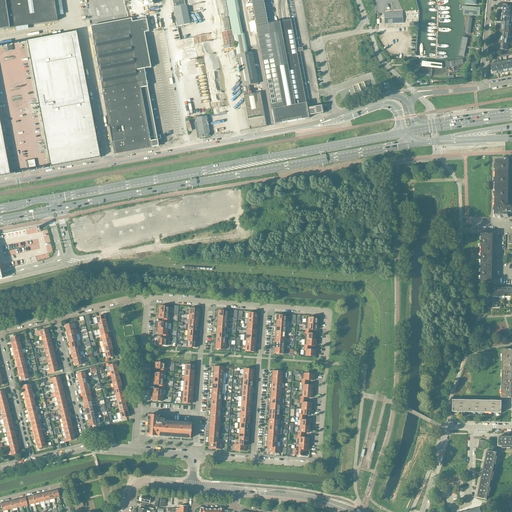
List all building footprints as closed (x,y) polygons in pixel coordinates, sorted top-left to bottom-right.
[(0,0),(0,29),(5,29),(11,28),(57,21),(56,16),(56,11),(55,6),(54,0),(0,0)] [(234,0),(226,0),(229,18),(231,30),(232,36),(233,36),(243,86),(242,87),(247,118),(250,129),(266,127),(266,126),(262,108),(263,108),(262,105),(260,105),(258,93),(251,94),(251,91),(252,90),(251,85),(257,84),(252,52),(248,53),(244,34),(242,34),(240,34),(237,16),(234,0)] [(306,103),(290,20),(284,21),(275,23),(268,24),(264,5),(263,0),(251,0),(274,125),(280,124),(301,120),(309,118),(308,116),(317,115),(323,113),(321,106),(316,107),(308,108),(307,103),(306,103)] [(190,24),(186,6),(174,8),(175,16),(178,27),(190,24)] [(462,6),(464,15),(480,16),(481,8),(462,6)] [(403,23),(402,13),(402,12),(400,12),(399,13),(399,12),(396,12),(396,13),(384,14),(384,24),(403,23)] [(129,20),(90,27),(91,32),(102,89),(102,90),(102,91),(103,95),(103,96),(105,102),(104,102),(105,106),(106,108),(105,108),(106,112),(107,114),(107,118),(108,118),(108,120),(108,124),(109,124),(109,126),(109,130),(110,130),(110,132),(111,136),(111,138),(112,142),(112,141),(112,144),(113,147),(113,150),(114,153),(114,155),(151,148),(158,146),(158,144),(156,134),(154,122),(144,69),(151,68),(144,33),(149,33),(146,17),(129,20)] [(222,19),(224,30),(230,29),(228,18),(222,19)] [(231,30),(221,32),(224,49),(234,47),(232,36),(231,30)] [(65,34),(27,41),(27,42),(38,103),(40,112),(42,123),(92,114),(78,44),(78,40),(76,32),(69,33),(65,34)] [(207,71),(209,85),(221,84),(219,69),(207,71)] [(363,83),(352,87),(356,96),(367,92),(363,83)] [(211,91),(213,107),(223,106),(223,103),(218,104),(218,103),(222,102),(221,98),(218,99),(217,93),(221,93),(220,88),(216,89),(216,91),(211,91)] [(92,114),(42,123),(46,142),(47,152),(50,167),(100,158),(94,127),(94,124),(92,114)] [(206,116),(196,118),(200,138),(210,136),(206,116)] [(8,164),(7,157),(5,157),(0,158),(0,176),(10,175),(8,164)] [(27,161),(28,168),(36,167),(35,164),(35,163),(34,160),(27,161)] [(494,164),(493,217),(508,218),(508,214),(511,214),(511,208),(509,209),(509,204),(509,203),(507,203),(508,163),(496,163),(496,164),(494,164)] [(492,234),(481,234),(481,250),(485,250),(492,251),(492,243),(493,241),(492,241),(492,234)] [(492,251),(485,250),(481,250),(481,266),(485,266),(492,266),(492,260),(492,257),(492,251)] [(492,266),(485,266),(481,266),(480,282),(491,283),(492,276),(492,273),(492,266)] [(0,279),(1,279),(12,276),(11,273),(11,270),(0,272),(0,279)] [(498,288),(491,288),(491,290),(490,290),(490,293),(491,293),(491,296),(498,296),(498,288)] [(168,319),(168,313),(158,313),(158,316),(159,316),(158,318),(164,319),(164,322),(170,322),(170,319),(168,319)] [(104,315),(96,317),(98,324),(105,322),(105,319),(105,317),(104,316),(104,315)] [(72,323),(65,325),(66,331),(74,330),(72,323)] [(317,328),(318,324),(306,324),(305,332),(311,332),(311,330),(316,330),(317,328)] [(316,337),(316,335),(311,334),(311,332),(305,332),(304,339),(316,340),(317,337),(316,337)] [(168,346),(168,338),(169,337),(163,336),(162,339),(157,339),(157,341),(156,341),(156,345),(168,346)] [(316,344),(316,340),(304,339),(304,348),(310,348),(310,346),(315,346),(315,344),(316,344)] [(315,353),(315,351),(310,350),(310,348),(304,348),(303,356),(314,357),(315,356),(315,357),(315,353)] [(511,349),(502,349),(502,365),(511,365),(511,349)] [(114,357),(113,354),(114,354),(114,352),(113,351),(105,353),(106,359),(104,359),(105,362),(109,361),(109,358),(114,357)] [(116,364),(110,365),(110,363),(106,364),(106,366),(108,366),(110,372),(117,370),(118,369),(117,367),(116,367),(116,364)] [(166,372),(166,364),(155,363),(154,363),(154,366),(155,366),(155,369),(160,369),(160,372),(166,372)] [(511,370),(511,365),(502,365),(502,382),(511,382),(511,370)] [(313,381),(313,378),(314,375),(313,375),(302,374),(301,383),(307,383),(307,380),(313,381)] [(511,382),(502,382),(502,398),(508,398),(511,398),(511,382)] [(312,388),(312,386),(307,386),(307,383),(301,383),(301,385),(303,385),(302,391),(312,392),(313,388),(312,388)] [(162,396),(162,390),(163,390),(165,390),(165,387),(159,387),(159,389),(153,389),(153,391),(152,391),(152,395),(162,396)] [(311,398),(312,395),(312,392),(302,391),(302,397),(300,397),(300,400),(306,400),(306,397),(311,398)] [(311,406),(311,403),(306,403),(306,400),(300,400),(299,409),(301,409),(311,410),(311,406)] [(469,401),(458,400),(453,400),(453,412),(469,412),(469,401)] [(485,401),(474,401),(469,401),(469,412),(485,413),(485,401)] [(501,401),(490,401),(485,401),(485,413),(501,413),(501,410),(501,407),(501,404),(501,401)] [(310,415),(310,413),(311,413),(311,410),(301,409),(301,414),(299,414),(299,417),(304,418),(305,415),(310,415)] [(191,423),(164,421),(164,419),(162,419),(163,417),(148,415),(146,436),(190,439),(191,423)] [(309,423),(310,421),(304,421),(304,418),(299,417),(298,420),(300,420),(300,426),(310,427),(310,423),(309,423)] [(309,433),(309,430),(310,430),(310,427),(300,426),(299,432),(297,432),(297,435),(303,435),(303,432),(309,433)] [(308,441),(308,439),(303,438),(303,435),(297,435),(297,444),(299,444),(308,445),(309,441),(308,441)] [(511,437),(498,437),(498,447),(511,446),(511,437)] [(487,451),(484,466),(493,468),(496,453),(487,451)] [(484,466),(480,482),(490,484),(493,468),(484,466)] [(477,498),(487,500),(490,484),(480,482),(477,498)]
